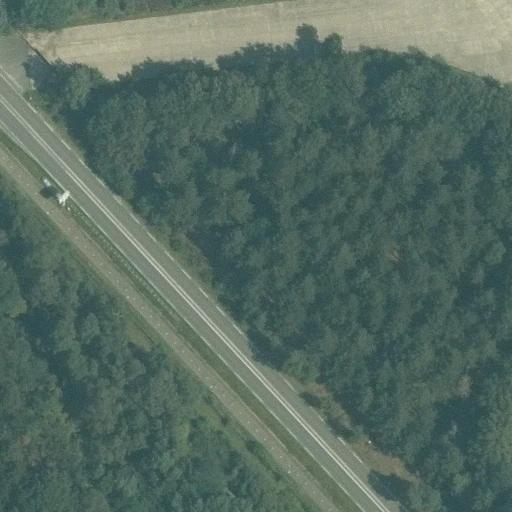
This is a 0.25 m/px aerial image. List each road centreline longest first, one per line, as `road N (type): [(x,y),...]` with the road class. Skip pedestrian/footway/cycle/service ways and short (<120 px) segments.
road 1 (secondary): [(381,511),(0,96)]
road 2 (unknown): [(0,49),(374,12)]
